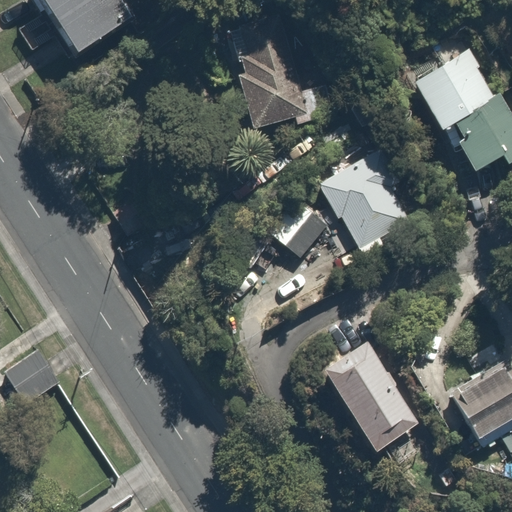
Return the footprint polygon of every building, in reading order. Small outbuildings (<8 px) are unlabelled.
[(113,0),(37,0),(75,60),(130,26),(113,0)] [(275,17),(227,33),(257,129),(306,114),(275,17)] [(464,64),(419,87),(443,136),(459,128),(466,143),(457,147),(472,177),(511,156),(511,122),(498,96),(484,103),(464,64)] [(376,153),(320,187),(363,258),(419,223),(376,153)] [(511,328),(498,308),(451,339),(474,375),(511,349),(511,328)] [(368,342),(320,376),(376,458),(424,424),(368,342)] [(433,402),(468,377),(443,342),(408,367),(433,402)] [(20,399),(54,379),(38,350),(4,370),(20,399)] [(511,359),(449,398),(479,447),(511,426),(511,359)]
